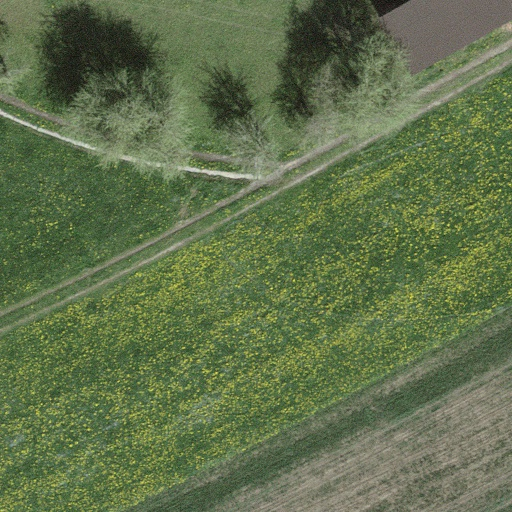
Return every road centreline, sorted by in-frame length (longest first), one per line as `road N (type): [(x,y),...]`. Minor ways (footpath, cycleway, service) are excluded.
road 1 (track): [(0,335),(290,188)]
road 2 (track): [(0,110),(87,145),(290,188)]
road 3 (track): [(290,188),(511,55)]
